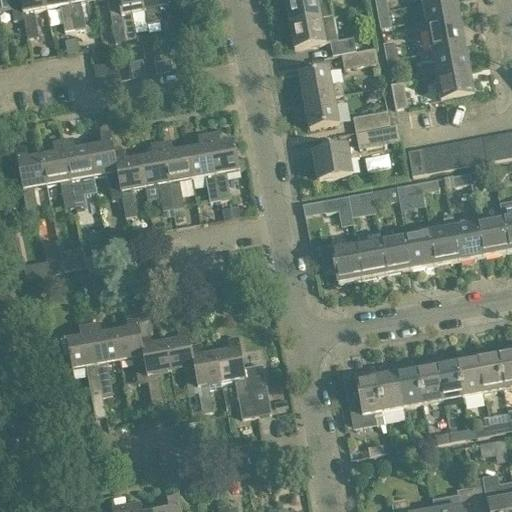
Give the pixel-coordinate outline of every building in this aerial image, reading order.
[(0,0),(0,15),(11,13),(13,24),(23,23),(24,23),(19,0),(0,0)] [(19,0),(24,23),(23,23),(26,42),(38,40),(33,14),(46,12),(43,0),(19,0)] [(43,0),(46,12),(59,10),(64,35),(74,34),(68,0),(43,0)] [(68,0),(74,34),(85,32),(80,6),(93,4),(92,0),(68,0)] [(92,0),(93,4),(107,1),(115,47),(125,45),(116,0),(92,0)] [(116,0),(125,45),(136,43),(131,17),(144,15),(141,0),(116,0)] [(141,0),(144,15),(157,12),(162,38),(173,36),(166,0),(141,0)] [(297,0),(284,2),(289,28),(332,19),(328,0),(297,0)] [(384,0),(373,0),(377,16),(387,14),(384,0)] [(455,1),(422,7),(426,32),(460,25),(455,1)] [(387,14),(377,16),(380,33),(390,31),(387,14)] [(332,19),(289,28),(294,53),(329,47),(332,60),(341,58),(355,56),(352,42),(337,45),(332,19)] [(460,25),(426,32),(431,56),(464,50),(460,25)] [(77,54),(75,42),(65,44),(67,55),(77,54)] [(392,46),(383,48),(386,65),(395,63),(392,46)] [(431,56),(419,58),(420,67),(432,65),(435,80),(468,74),(464,50),(431,56)] [(355,56),(341,58),(343,73),(377,67),(375,52),(355,56)] [(395,63),(386,65),(389,81),(399,79),(395,63)] [(140,67),(129,69),(132,83),(143,81),(140,67)] [(328,73),(298,79),(303,106),(333,101),(342,99),(340,87),(331,89),(328,73)] [(468,74),(435,80),(440,105),(473,99),(468,74)] [(401,87),(390,89),(395,114),(406,111),(401,87)] [(333,101),(303,106),(309,133),(338,128),(333,101)] [(386,116),(352,122),(355,137),(389,130),(386,116)] [(389,130),(355,137),(358,153),(400,145),(397,129),(389,130)] [(101,149),(88,151),(94,181),(107,179),(111,204),(121,202),(122,202),(113,155),(114,155),(110,135),(99,137),(101,149)] [(218,136),(208,138),(220,205),(231,203),(226,177),(240,174),(234,145),(220,147),(218,136)] [(200,151),(186,154),(191,183),(205,181),(210,206),(220,205),(208,138),(197,139),(200,151)] [(505,138),(493,140),(498,165),(510,163),(505,138)] [(493,140),(481,142),(486,167),(498,165),(493,140)] [(72,142),(62,144),(75,211),(85,209),(80,184),(94,181),(88,151),(75,154),(72,142)] [(481,142),(469,145),(474,169),(486,167),(481,142)] [(54,158),(41,160),(46,190),(60,188),(64,213),(75,211),(62,144),(52,146),(54,158)] [(171,144),(160,146),(173,213),(183,211),(178,185),(191,183),(186,154),(173,156),(171,144)] [(469,145),(457,147),(462,172),(474,169),(469,145)] [(152,160),(139,162),(144,192),(158,189),(162,215),(173,213),(160,146),(150,148),(152,160)] [(457,147),(445,149),(450,174),(462,172),(457,147)] [(445,149),(433,151),(438,176),(450,174),(445,149)] [(26,151),(15,153),(27,220),(38,218),(33,192),(46,190),(41,160),(28,162),(26,151)] [(345,151),(313,157),(318,185),(350,179),(345,151)] [(433,151),(421,154),(426,178),(438,176),(433,151)] [(123,153),(114,155),(113,155),(122,202),(121,202),(125,222),(136,220),(131,194),(144,192),(139,162),(125,165),(123,153)] [(421,154),(407,156),(411,181),(426,178),(421,154)] [(504,171),(492,173),(495,185),(501,184),(506,178),(504,171)] [(485,175),(468,178),(470,188),(472,200),(480,198),(479,196),(485,186),(487,186),(485,175)] [(468,178),(452,181),(454,191),(470,188),(468,178)] [(437,184),(419,187),(421,197),(438,194),(437,184)] [(419,187),(403,190),(405,200),(421,197),(419,187)] [(388,193),(371,196),(373,206),(389,203),(388,193)] [(371,196),(355,199),(357,209),(373,206),(371,196)] [(347,201),(322,205),(324,218),(338,215),(340,228),(351,225),(347,201)] [(240,222),(238,211),(222,214),(224,225),(240,222)] [(511,221),(501,223),(508,256),(511,255),(511,221)] [(501,223),(477,227),(483,261),(508,256),(501,223)] [(477,227),(453,232),(459,265),(483,261),(477,227)] [(453,232),(429,236),(435,269),(459,265),(453,232)] [(429,236),(404,241),(411,274),(435,269),(429,236)] [(367,248),(356,250),(362,283),(386,278),(380,245),(379,237),(366,240),(367,248)] [(404,241),(380,245),(386,278),(411,274),(404,241)] [(331,249),(318,251),(323,278),(335,276),(337,287),(362,283),(356,250),(332,254),(331,249)] [(74,275),(73,267),(61,269),(63,277),(74,275)] [(134,312),(136,319),(148,386),(147,386),(151,406),(162,404),(157,379),(170,376),(165,346),(152,348),(150,337),(152,337),(147,310),(134,312)] [(127,333),(114,335),(120,365),(133,363),(137,388),(147,386),(148,386),(136,319),(125,321),(127,333)] [(99,326),(89,328),(101,401),(112,399),(106,368),(120,365),(114,335),(101,338),(99,326)] [(80,341),(54,346),(57,363),(69,361),(72,374),(85,371),(95,423),(105,421),(101,401),(89,328),(78,330),(80,341)] [(178,344),(165,346),(170,376),(184,374),(189,399),(198,397),(199,397),(190,350),(191,350),(187,330),(176,332),(178,344)] [(229,355),(216,357),(221,387),(222,387),(234,384),(242,422),(271,417),(262,368),(243,372),(238,341),(227,343),(229,355)] [(200,348),(191,350),(190,350),(199,397),(198,397),(202,418),(213,415),(208,389),(221,387),(216,357),(203,360),(200,348)] [(507,356),(496,358),(503,394),(511,392),(511,348),(506,350),(507,356)] [(483,354),(475,355),(483,398),(503,394),(496,358),(484,360),(483,354)] [(467,363),(456,365),(463,401),(483,398),(475,355),(466,357),(467,363)] [(443,361),(435,363),(443,405),(463,401),(456,365),(444,368),(443,361)] [(427,371),(416,373),(423,409),(443,405),(435,363),(426,364),(427,371)] [(403,369),(394,370),(403,413),(423,409),(416,373),(404,375),(403,369)] [(387,378),(376,380),(382,416),(403,413),(394,370),(386,372),(387,378)] [(358,402),(347,405),(353,435),(385,429),(382,416),(376,380),(364,382),(363,376),(354,377),(358,402)] [(502,427),(489,429),(491,439),(504,437),(502,427)] [(489,429),(474,432),(476,442),(491,439),(489,429)] [(462,434),(449,437),(451,446),(464,444),(462,434)] [(449,437),(434,439),(436,449),(451,446),(449,437)] [(422,442),(409,444),(410,454),(424,451),(422,442)] [(409,444),(394,447),(396,456),(410,454),(409,444)] [(381,449),(367,452),(369,461),(383,458),(381,449)] [(496,480),(470,484),(471,492),(474,508),(474,511),(511,511),(511,490),(511,487),(498,489),(496,480)] [(457,499),(432,503),(433,511),(460,511),(474,508),(471,492),(456,494),(457,499)] [(168,511),(180,511),(178,499),(166,501),(168,511)] [(407,511),(406,503),(390,506),(391,511),(407,511)]
